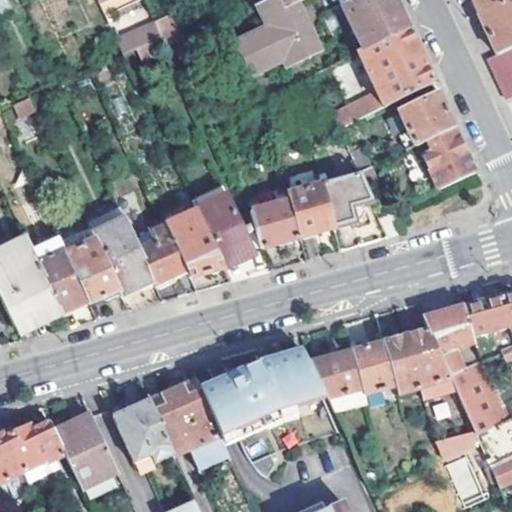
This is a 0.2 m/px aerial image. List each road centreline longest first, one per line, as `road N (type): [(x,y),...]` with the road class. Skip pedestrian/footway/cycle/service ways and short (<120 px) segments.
road 1 (residential): [(0,378),(511,240)]
road 2 (residential): [(511,180),(429,0)]
